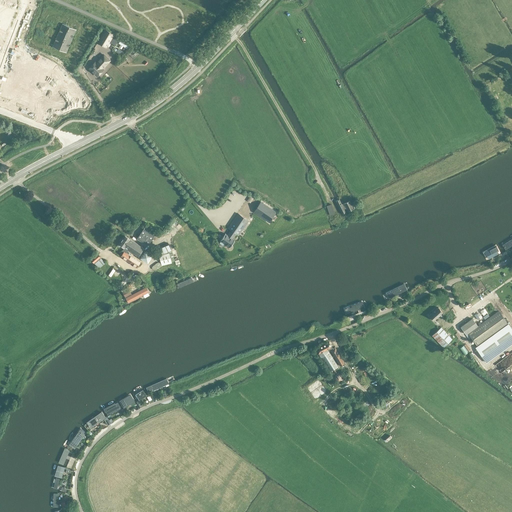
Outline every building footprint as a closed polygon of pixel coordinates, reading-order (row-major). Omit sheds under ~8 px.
[(8,2),(5,9),(14,12),(18,3),(17,2),(18,1),(14,0),(14,1),(12,0),(11,3),(8,2)] [(31,9),(29,14),(35,16),(36,16),(37,17),(36,18),(41,21),(42,18),(44,19),(44,18),(45,19),(47,20),(50,14),(45,12),(45,11),(44,10),(41,9),(37,7),(34,6),(33,5),(32,6),(33,6),(31,9)] [(54,19),(52,24),(58,26),(59,27),(60,27),(59,29),(64,31),(66,28),(67,29),(69,29),(69,30),(71,30),(73,25),(68,22),(69,21),(68,20),(67,20),(65,19),(60,17),(57,16),(56,15),(56,16),(54,19)] [(0,20),(0,29),(7,32),(10,24),(0,20)] [(76,30),(74,36),(79,39),(80,37),(81,38),(87,40),(88,39),(90,40),(91,40),(93,35),(90,33),(91,32),(90,31),(89,31),(87,30),(82,28),(79,27),(78,26),(78,27),(76,30)] [(114,34),(105,29),(98,42),(106,47),(114,34)] [(18,38),(19,39),(22,40),(27,42),(29,43),(29,44),(31,44),(31,42),(36,45),(39,39),(37,38),(35,38),(35,37),(34,37),(35,34),(30,32),(29,33),(28,33),(27,33),(22,30),(20,34),(20,35),(18,38)] [(42,48),(41,49),(42,49),(45,50),(45,51),(50,53),(50,52),(53,54),(54,54),(55,53),(60,55),(62,49),(60,48),(60,49),(59,48),(57,47),(58,44),(53,42),(52,44),(52,43),(51,43),(45,40),(43,45),(42,48)] [(128,49),(130,46),(121,40),(119,43),(128,49)] [(65,54),(64,55),(66,55),(68,56),(68,57),(73,59),(73,58),(76,60),(77,60),(78,59),(81,60),(83,54),(82,54),(81,53),(80,53),(81,52),(75,49),(75,50),(74,49),(73,49),(74,47),(69,45),(66,51),(65,54)] [(15,55),(13,61),(22,65),(26,56),(21,54),(19,57),(15,55)] [(110,60),(104,55),(96,63),(95,62),(89,68),(98,76),(103,70),(102,69),(110,60)] [(13,61),(10,67),(15,69),(14,72),(19,74),(22,65),(13,61)] [(73,78),(67,86),(76,92),(81,84),(73,78)] [(2,83),(0,88),(0,93),(6,96),(10,85),(2,83)] [(10,85),(6,96),(14,99),(18,88),(10,85)] [(67,86),(62,94),(70,100),(76,92),(67,86)] [(18,88),(14,99),(22,102),(26,91),(18,88)] [(27,92),(24,102),(29,103),(32,94),(27,92)] [(32,94),(29,103),(33,105),(37,95),(32,94)] [(37,95),(33,105),(35,106),(34,108),(39,110),(44,95),(41,94),(40,96),(37,95)] [(339,199),(336,201),(342,214),(346,212),(339,199)] [(348,211),(349,211),(354,208),(353,205),(352,205),(349,201),(344,203),(348,211)] [(276,212),(261,202),(254,212),(269,222),(276,212)] [(249,220),(238,213),(228,228),(231,230),(227,235),(225,233),(220,241),(225,244),(229,247),(230,247),(235,240),(235,239),(235,240),(233,238),(236,233),(239,235),(249,220)] [(172,217),(164,228),(170,233),(179,222),(172,217)] [(156,232),(146,225),(138,238),(148,245),(156,232)] [(144,248),(125,235),(119,244),(125,248),(123,251),(124,252),(121,257),(137,268),(140,262),(126,253),(128,250),(140,258),(141,258),(148,263),(152,256),(143,250),(144,248)] [(158,250),(160,256),(159,256),(161,265),(171,263),(171,262),(175,261),(169,244),(158,250)] [(487,260),(500,253),(496,246),(483,252),(487,260)] [(100,257),(97,254),(90,259),(99,268),(105,263),(100,257)] [(176,284),(178,289),(194,282),(192,277),(176,284)] [(148,293),(146,288),(133,295),(129,289),(133,287),(131,284),(129,285),(130,286),(122,290),(123,293),(129,303),(148,293)] [(404,284),(386,292),(389,299),(407,290),(404,284)] [(363,301),(343,308),(346,315),(365,308),(363,301)] [(441,314),(442,312),(438,308),(429,316),(434,320),(439,315),(441,317),(442,316),(441,314)] [(468,333),(477,346),(476,347),(486,362),(511,343),(511,329),(499,311),(476,328),(472,330),(468,333)] [(466,334),(477,326),(471,319),(461,327),(466,334)] [(452,339),(441,328),(432,336),(443,348),(452,339)] [(332,348),(329,342),(315,349),(330,371),(338,366),(328,351),(330,350),(340,365),(344,363),(335,347),(332,348)] [(462,343),(457,347),(465,357),(470,353),(462,343)] [(167,378),(146,387),(148,393),(169,384),(167,378)] [(147,396),(143,390),(135,394),(139,400),(147,396)] [(135,402),(131,395),(120,402),(124,408),(135,402)] [(119,403),(105,410),(107,415),(121,408),(119,403)] [(106,417),(102,412),(84,425),(88,430),(106,417)] [(87,433),(81,428),(69,445),(75,450),(87,433)] [(70,451),(64,449),(58,463),(64,465),(70,451)] [(65,468),(58,465),(55,477),(62,479),(65,468)] [(56,496),(52,498),(56,508),(60,507),(56,496)]
